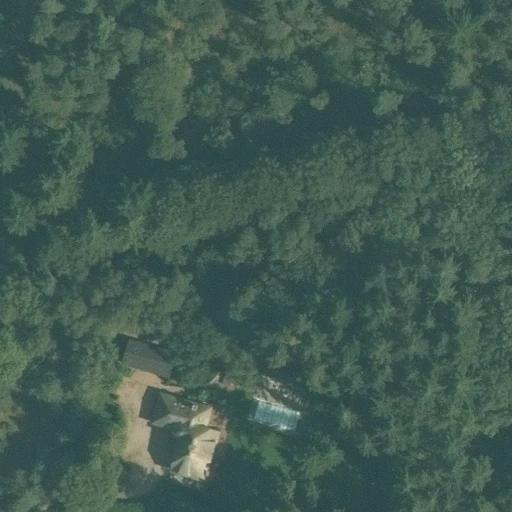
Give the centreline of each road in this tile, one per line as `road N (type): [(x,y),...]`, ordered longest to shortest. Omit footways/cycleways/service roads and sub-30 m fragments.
road 1 (track): [(0,274),(511,128)]
road 2 (track): [(483,136),(490,0)]
